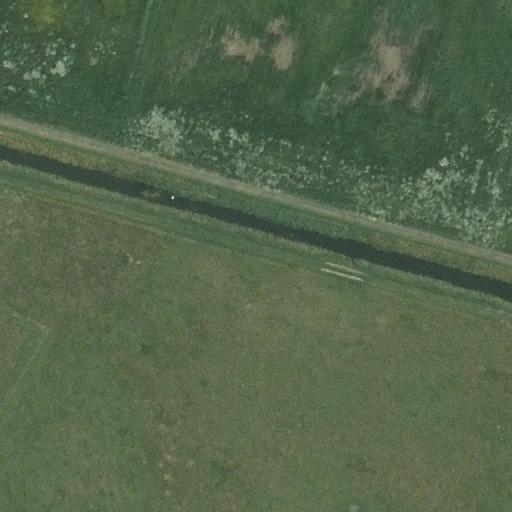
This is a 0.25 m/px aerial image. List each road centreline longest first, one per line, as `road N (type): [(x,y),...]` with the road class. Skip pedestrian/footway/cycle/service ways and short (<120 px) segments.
road 1 (track): [(511,272),(0,126)]
road 2 (track): [(511,314),(0,171)]
